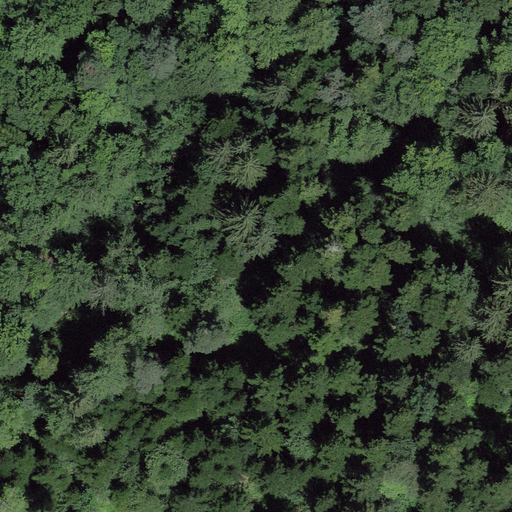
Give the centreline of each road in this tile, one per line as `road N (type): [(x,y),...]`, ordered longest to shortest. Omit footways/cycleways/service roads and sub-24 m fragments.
road 1 (track): [(16,315),(62,332),(227,358),(368,365),(511,423)]
road 2 (track): [(0,423),(93,490),(84,510),(0,492)]
road 3 (track): [(0,140),(117,0)]
